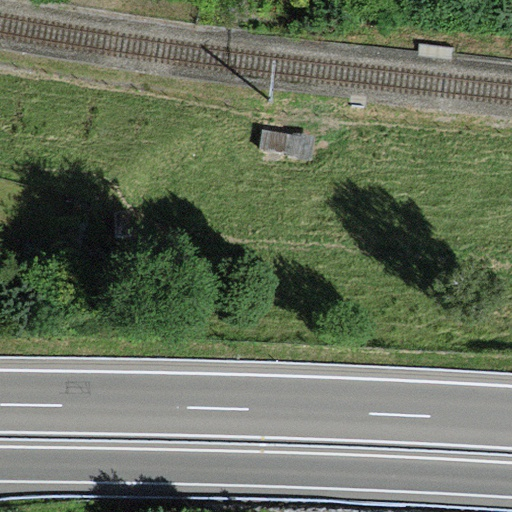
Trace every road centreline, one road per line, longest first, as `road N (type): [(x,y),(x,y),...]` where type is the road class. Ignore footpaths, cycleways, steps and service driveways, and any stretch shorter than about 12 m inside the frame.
road 1 (trunk): [(0,465),(511,483)]
road 2 (trunk): [(511,421),(0,404)]
